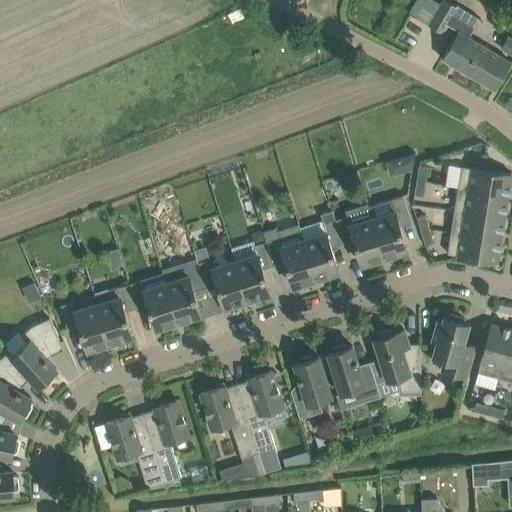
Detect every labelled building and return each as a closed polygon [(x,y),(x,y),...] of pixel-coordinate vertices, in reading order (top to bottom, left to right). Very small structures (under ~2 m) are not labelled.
[(442,0),(441,4),(428,25),(442,33),(448,24),(458,30),(442,57),(495,89),(511,62),(469,36),(480,17),(457,4),(456,5),(447,0),(442,0)] [(511,37),(508,35),(501,48),(511,54),(511,37)] [(402,127),(394,104),(379,109),(386,132),(402,127)] [(414,149),(385,158),(390,174),(411,167),(412,164),(414,149)] [(458,187),(508,195),(511,172),(472,166),(472,167),(461,165),(458,187)] [(419,166),(417,180),(425,181),(427,167),(419,166)] [(417,180),(414,194),(423,195),(425,181),(417,180)] [(504,217),(508,195),(458,187),(454,209),(504,217)] [(391,198),(368,205),(372,217),(384,256),(407,249),(400,225),(412,221),(403,194),(391,198)] [(326,231),(303,238),(316,277),(339,270),(331,246),(343,243),(335,219),(332,209),(320,213),(323,222),(326,231)] [(501,239),(504,217),(454,209),(451,231),(501,239)] [(384,256),(372,217),(350,224),(347,215),(335,219),(343,243),(354,239),(361,263),(384,256)] [(424,215),(416,217),(421,231),(429,228),(424,215)] [(316,277),(303,238),(299,224),(275,232),(273,226),(263,229),(266,240),(274,264),(285,261),(293,285),(316,277)] [(429,228),(421,231),(425,244),(433,242),(429,228)] [(497,262),(501,239),(451,231),(447,253),(458,254),(458,255),(497,262)] [(266,240),(254,244),(253,238),(230,246),(235,260),(247,299),(270,292),(262,268),(274,264),(266,240)] [(247,299),(235,260),(212,267),(209,258),(198,262),(197,259),(205,286),(217,282),(224,306),(247,299)] [(194,289),(205,286),(197,259),(174,266),(178,277),(166,281),(178,320),(201,313),(194,289)] [(178,320),(166,281),(143,288),(141,279),(129,283),(136,307),(148,304),(155,328),(178,320)] [(125,311),(136,307),(129,283),(94,294),(109,342),(132,335),(125,311)] [(87,349),(109,342),(94,294),(97,303),(75,310),(72,301),(60,305),(67,329),(79,325),(87,349)] [(436,339),(432,355),(443,359),(440,370),(467,377),(476,346),(462,342),(463,338),(465,338),(470,323),(465,322),(464,317),(450,313),(448,317),(443,315),(441,320),(437,319),(431,338),(436,339)] [(8,351),(39,385),(41,382),(43,384),(47,385),(55,377),(55,374),(53,372),(56,369),(48,360),(49,360),(47,358),(51,354),(63,348),(49,317),(32,325),(22,334),(28,341),(12,355),(8,350),(8,351)] [(499,377),(511,330),(511,328),(490,323),(480,361),(478,371),(499,377)] [(380,358),(370,361),(371,367),(376,382),(398,375),(402,390),(421,389),(420,343),(409,343),(404,328),(392,332),(390,328),(378,332),(378,336),(374,338),(380,358)] [(511,381),(511,330),(499,377),(511,381)] [(328,352),(341,392),(353,388),(356,396),(359,400),(363,400),(367,399),(368,400),(380,396),(376,382),(371,367),(360,370),(352,345),(347,346),(346,343),(332,348),(333,351),(328,352)] [(38,385),(39,385),(8,351),(0,357),(0,406),(19,418),(21,414),(24,416),(27,415),(32,406),(32,403),(29,401),(31,397),(21,391),(19,389),(21,385),(30,377),(38,385)] [(299,361),(295,363),(303,388),(291,392),(299,418),(323,410),(319,399),(331,395),(318,355),(313,357),(312,354),(299,358),(299,361)] [(258,452),(275,446),(265,412),(283,406),(272,370),(248,377),(249,380),(237,383),(258,452)] [(241,457),(258,452),(237,383),(225,387),(224,385),(200,392),(212,429),(231,423),(241,457)] [(476,401),(474,410),(488,414),(490,405),(494,393),(480,388),(476,401)] [(164,481),(181,476),(170,442),(189,436),(177,399),(154,406),(155,409),(143,413),(164,481)] [(490,405),(488,414),(502,418),(505,409),(490,405)] [(19,418),(0,406),(0,452),(11,455),(12,451),(15,452),(18,450),(20,440),(18,437),(15,436),(16,432),(4,429),(2,428),(3,423),(9,413),(19,418)] [(147,487),(164,481),(143,413),(130,417),(130,414),(106,421),(118,458),(136,452),(147,487)] [(0,453),(11,456),(11,455),(0,452),(0,496),(0,495),(15,494),(14,490),(18,489),(20,487),(18,476),(16,474),(13,474),(12,470),(0,471),(0,470),(0,453)] [(511,458),(471,463),(473,484),(488,483),(488,478),(511,476),(511,458)] [(308,490),(309,499),(324,497),(323,488),(308,490)] [(294,501),(309,499),(308,490),(293,491),(294,501)] [(265,495),(266,504),(281,502),(279,493),(265,495)] [(251,506),(266,504),(265,495),(250,496),(251,506)] [(421,511),(445,511),(437,498),(421,498),(421,511)] [(211,501),(212,510),(227,508),(225,499),(211,501)] [(197,511),(212,510),(211,501),(196,503),(197,511)]
